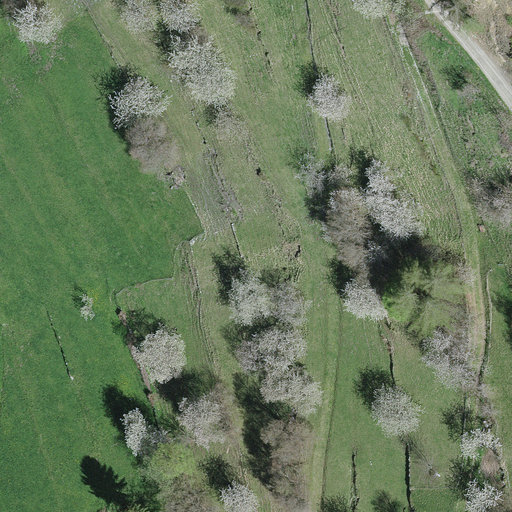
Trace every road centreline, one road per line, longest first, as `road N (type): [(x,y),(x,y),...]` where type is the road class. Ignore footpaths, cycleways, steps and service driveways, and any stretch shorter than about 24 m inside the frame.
road 1 (track): [(453,511),(473,339),(466,232),(381,0)]
road 2 (residential): [(432,0),(511,107)]
